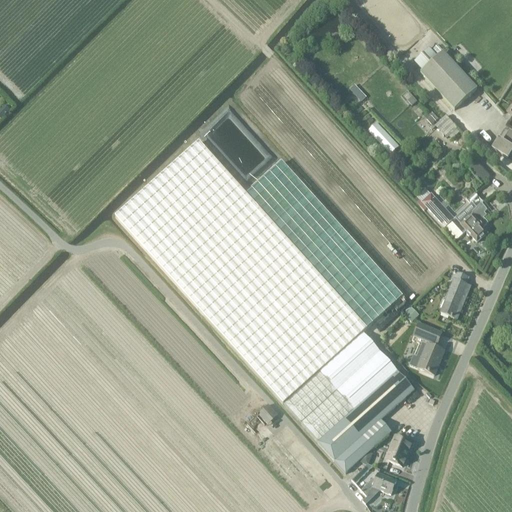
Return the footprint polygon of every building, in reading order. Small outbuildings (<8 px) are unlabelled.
[(454,111),(476,91),(442,53),(420,74),(454,111)] [(0,111),(0,115),(3,119),(10,111),(5,106),(0,111)] [(424,117),(431,126),(438,120),(432,113),(429,116),(428,114),(424,117)] [(507,160),(511,152),(511,148),(511,147),(511,133),(509,131),(502,142),(498,139),(491,151),(507,160)] [(199,141),(114,216),(286,409),(366,338),(405,302),(281,160),(247,193),(199,141)] [(457,240),(465,233),(466,233),(466,235),(468,238),(471,238),(477,244),(487,235),(483,229),(488,225),(483,219),(486,217),(484,214),(487,212),(481,205),(476,209),(472,204),(454,220),(431,195),(421,204),(417,199),(414,201),(424,212),(427,210),(445,230),(446,228),(457,240)] [(457,321),(466,299),(463,298),(468,286),(467,285),(469,280),(454,273),(450,281),(453,282),(440,314),(457,321)] [(411,324),(419,316),(411,309),(404,316),(411,324)] [(409,367),(417,370),(434,377),(444,353),(434,349),(435,346),(436,347),(441,335),(418,326),(413,337),(428,343),(427,346),(422,344),(417,358),(413,357),(409,367)] [(366,338),(286,409),(317,444),(397,373),(366,338)] [(397,373),(317,444),(345,475),(392,433),(381,422),(415,392),(397,373)] [(267,426),(278,416),(269,406),(258,416),(267,426)] [(395,438),(386,462),(393,464),(393,465),(395,466),(395,465),(402,468),(411,444),(395,438)] [(352,482),(355,486),(373,468),(367,466),(352,482)] [(365,497),(373,489),(392,497),(397,482),(378,475),(376,479),(374,478),(361,492),(365,497)]
